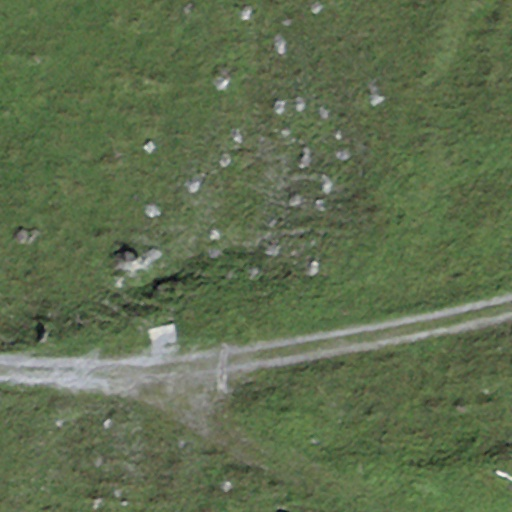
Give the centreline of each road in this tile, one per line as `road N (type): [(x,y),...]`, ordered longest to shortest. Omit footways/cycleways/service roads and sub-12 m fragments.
road 1 (track): [(511,308),(410,337),(112,374),(0,372)]
road 2 (track): [(432,511),(388,504),(112,374)]
